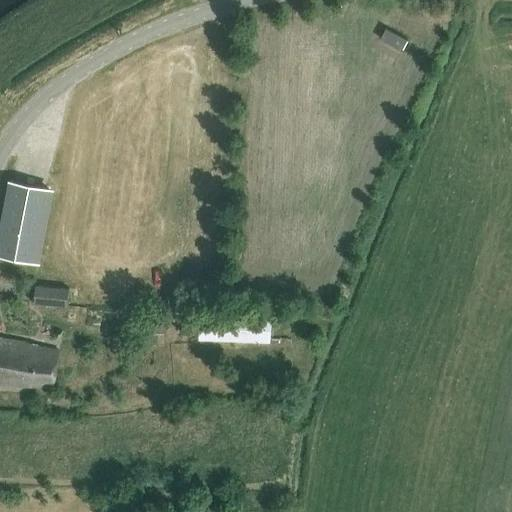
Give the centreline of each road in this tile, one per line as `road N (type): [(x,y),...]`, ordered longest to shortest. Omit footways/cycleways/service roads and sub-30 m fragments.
road 1 (unclassified): [(0,151),(10,131),(73,74),(150,31),(245,0)]
road 2 (track): [(189,17),(170,283)]
